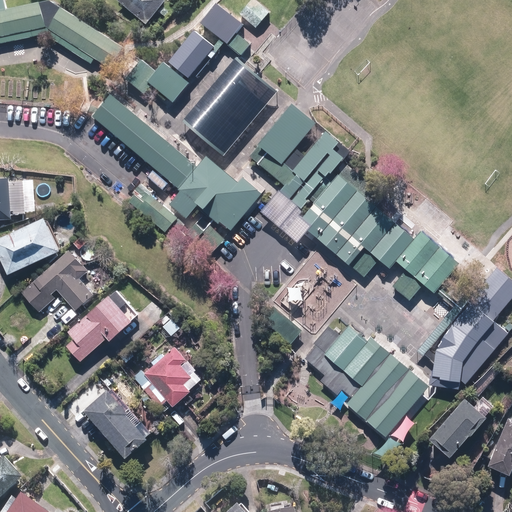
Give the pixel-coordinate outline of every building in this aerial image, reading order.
[(0,0),(0,37),(47,29),(42,4),(8,10),(5,0),(0,0)] [(119,0),(118,1),(147,25),(167,2),(165,0),(119,0)] [(270,12),(254,0),(252,0),(243,12),(240,15),(256,28),(265,18),(270,12)] [(217,4),(201,24),(241,55),(250,44),(237,33),(244,25),(217,4)] [(123,48),(64,7),(50,28),(110,70),(124,49),(123,48)] [(195,31),(169,62),(188,78),(214,47),(195,31)] [(325,54),(282,39),(275,59),(318,74),(325,54)] [(234,57),(181,121),(224,156),(276,91),(234,57)] [(191,84),(164,62),(155,72),(142,61),(127,80),(144,94),(151,86),(174,105),(191,84)] [(183,238),(207,259),(210,256),(258,199),(261,194),(242,178),(238,183),(208,158),(199,168),(110,95),(91,117),(151,167),(180,191),(170,202),(186,216),(197,202),(207,209),(183,238)] [(325,131),(294,171),(284,163),(315,125),(291,105),(249,155),(285,185),(266,206),(261,212),(296,242),(301,236),(306,230),(364,277),(378,260),(395,274),(388,282),(409,299),(422,284),(433,292),(461,258),(423,226),(414,237),(333,171),(343,158),(333,149),(338,142),(325,131)] [(0,219),(11,219),(10,215),(25,214),(23,179),(0,180),(0,219)] [(178,217),(141,186),(128,201),(165,232),(178,217)] [(0,239),(0,253),(9,274),(60,251),(46,219),(0,239)] [(70,251),(23,293),(40,312),(55,298),(52,294),(57,290),(76,311),(94,295),(79,279),(88,271),(70,251)] [(435,351),(429,385),(459,390),(461,380),(465,383),(508,333),(495,322),(511,302),(511,284),(501,273),(435,351)] [(301,287),(287,288),(288,303),(302,302),(301,287)] [(68,346),(82,361),(108,338),(110,340),(132,321),(110,296),(69,333),(76,340),(68,346)] [(301,331),(279,313),(269,325),(291,344),(301,331)] [(180,328),(172,320),(164,328),(171,336),(180,328)] [(331,321),(302,356),(352,398),(347,404),(389,438),(430,389),(348,321),(342,329),(331,321)] [(175,349),(146,374),(173,405),(190,391),(184,385),(192,378),(181,365),(186,360),(175,349)] [(107,390),(85,410),(127,457),(148,438),(127,415),(128,414),(107,390)] [(430,439),(449,457),(469,434),(470,435),(485,417),(466,399),(430,439)] [(511,419),(508,418),(489,465),(509,473),(511,466),(511,419)] [(0,500),(22,481),(5,461),(0,465),(0,500)] [(46,511),(22,495),(10,511),(46,511)]
